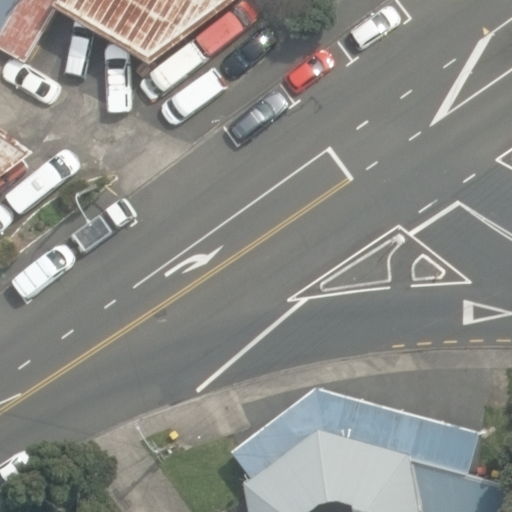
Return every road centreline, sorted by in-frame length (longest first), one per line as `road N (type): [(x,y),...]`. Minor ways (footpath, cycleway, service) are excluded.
road 1 (tertiary): [(511,317),(400,328),(277,327),(136,306)]
road 2 (tertiary): [(136,306),(375,143)]
road 3 (tertiary): [(0,400),(136,306)]
road 4 (tertiary): [(375,143),(511,234)]
road 5 (tertiary): [(375,143),(511,54)]
